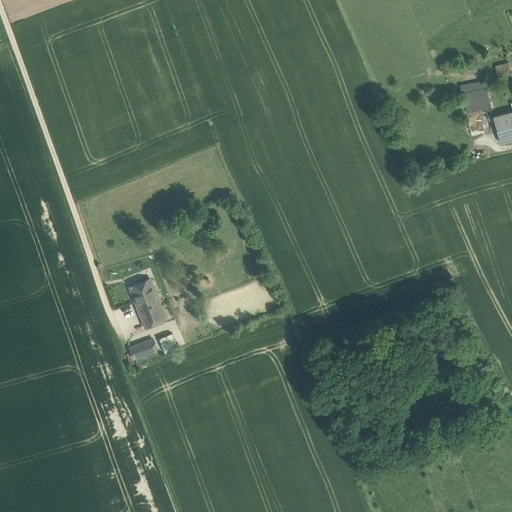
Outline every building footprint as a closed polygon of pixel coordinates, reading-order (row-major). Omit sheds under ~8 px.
[(498,74),(511,70),(509,62),(495,67),(498,74)] [(469,113),(490,107),(482,81),(461,87),(469,113)] [(501,144),(511,140),(511,111),(494,116),(501,144)] [(138,309),(158,301),(150,279),(129,288),(138,309)] [(158,301),(138,309),(145,327),(165,319),(158,301)] [(171,333),(157,337),(159,346),(174,342),(171,333)] [(134,358),(156,350),(153,339),(130,348),(134,358)]
